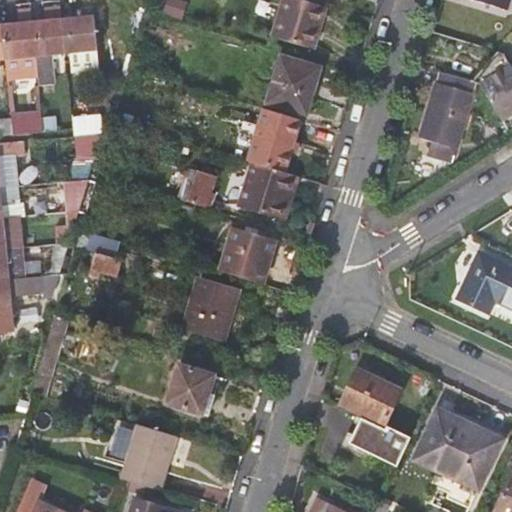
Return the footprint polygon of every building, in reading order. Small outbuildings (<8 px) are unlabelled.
[(314,52),(327,7),(304,0),(283,0),(273,39),(314,52)] [(476,0),(508,9),(510,0),(476,0)] [(114,16),(64,21),(67,52),(70,52),(72,71),(99,69),(97,49),(118,47),(114,16)] [(64,21),(33,24),(38,73),(39,83),(56,81),(53,54),(67,52),(64,21)] [(33,24),(2,28),(5,59),(7,76),(38,73),(33,24)] [(307,115),(321,68),(282,56),(268,103),(307,115)] [(506,124),(511,119),(511,68),(482,87),(506,124)] [(454,156),(476,83),(441,72),(423,135),(430,137),(428,148),(454,156)] [(287,173),(303,119),(264,108),(259,126),(248,161),(253,162),(287,173)] [(42,116),(11,119),(12,136),(43,133),(42,118),(42,116)] [(56,117),(42,118),(43,133),(58,131),(56,117)] [(0,120),(0,136),(12,136),(11,119),(0,120)] [(73,164),(74,181),(88,180),(102,133),(88,135),(91,162),(73,164)] [(0,188),(17,187),(13,142),(0,143),(0,188)] [(282,218),(295,175),(287,173),(253,162),(241,206),(282,218)] [(185,180),(179,200),(207,209),(216,177),(198,172),(195,182),(185,180)] [(65,182),(69,213),(79,212),(88,180),(74,181),(65,182)] [(56,214),(58,244),(69,243),(79,212),(69,213),(56,214)] [(0,249),(23,248),(20,217),(3,219),(0,218),(0,249)] [(220,273),(260,284),(262,285),(275,240),(234,228),(220,273)] [(87,250),(92,234),(81,231),(76,247),(87,250)] [(58,244),(48,276),(60,275),(64,260),(69,243),(58,244)] [(0,280),(25,278),(23,248),(0,249),(0,280)] [(117,277),(122,261),(95,253),(91,269),(117,277)] [(496,300),(511,307),(511,268),(480,253),(459,299),(490,313),(496,300)] [(36,293),(34,278),(25,278),(0,280),(0,332),(14,332),(11,296),(36,293)] [(225,340),(239,291),(198,279),(184,327),(225,340)] [(45,397),(68,320),(55,316),(32,393),(45,397)] [(202,414),(214,376),(179,365),(167,404),(202,414)] [(385,423),(401,389),(359,370),(343,404),(385,423)] [(502,439),(439,409),(416,458),(479,488),(502,439)] [(349,443),(397,465),(410,436),(388,426),(387,429),(361,417),(349,443)] [(138,424),(122,478),(127,479),(161,490),(177,436),(138,424)] [(511,511),(511,478),(496,511),(511,511)] [(82,511),(62,511),(40,501),(47,485),(33,479),(28,490),(17,511),(91,511),(84,508),(82,511)] [(328,511),(331,506),(318,499),(311,511),(328,511)] [(173,511),(135,501),(132,511),(173,511)] [(386,511),(390,505),(382,501),(381,503),(376,511),(386,511)] [(391,503),(390,505),(386,511),(403,511),(405,509),(391,503)]
